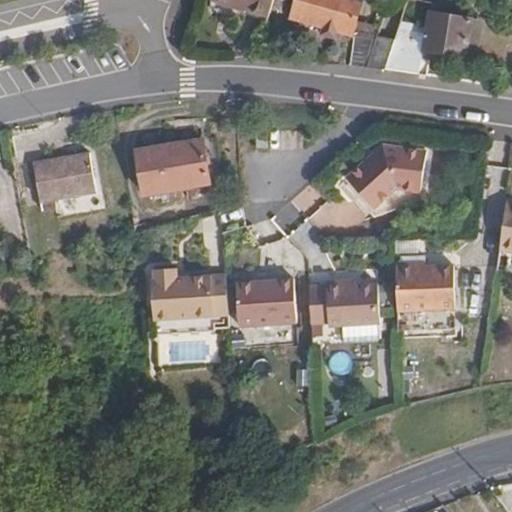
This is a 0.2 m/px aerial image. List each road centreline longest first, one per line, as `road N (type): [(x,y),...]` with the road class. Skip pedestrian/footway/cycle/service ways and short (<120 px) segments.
road 1 (tertiary): [(364,94),(168,75),(0,113)]
road 2 (tertiary): [(352,511),(511,455)]
road 3 (residential): [(256,196),(328,152),(364,94)]
road 4 (tertiary): [(511,114),(364,94)]
